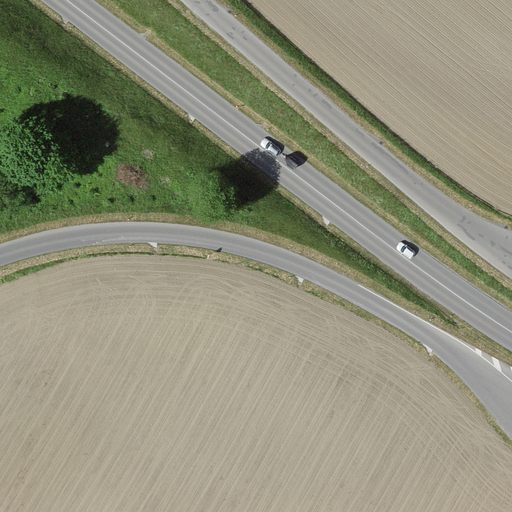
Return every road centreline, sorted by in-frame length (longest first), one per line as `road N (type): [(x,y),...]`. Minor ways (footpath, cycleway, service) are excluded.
road 1 (primary): [(0,255),(123,231),(253,248),(412,324),(511,397)]
road 2 (secondary): [(511,331),(68,0)]
road 3 (primary): [(511,252),(392,168),(197,0)]
